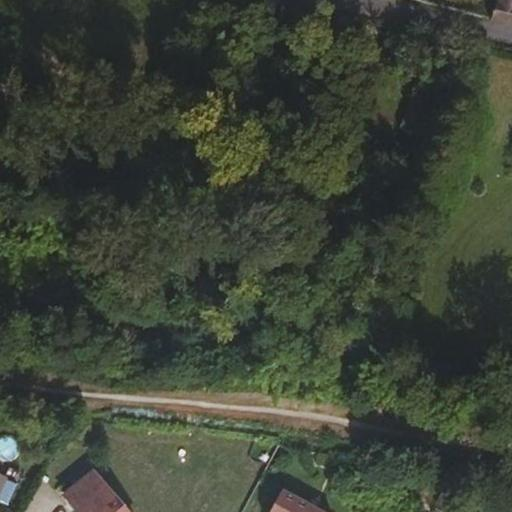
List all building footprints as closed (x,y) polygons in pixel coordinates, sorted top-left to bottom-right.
[(511,16),(511,0),(491,0),(488,10),(511,16)] [(401,330),(405,319),(390,315),(386,326),(401,330)] [(396,343),(401,330),(386,326),(382,337),(396,343)] [(130,511),(132,509),(95,463),(67,486),(84,507),(78,511),(130,511)] [(333,511),(334,511),(327,507),(282,483),(266,511),(333,511)]
